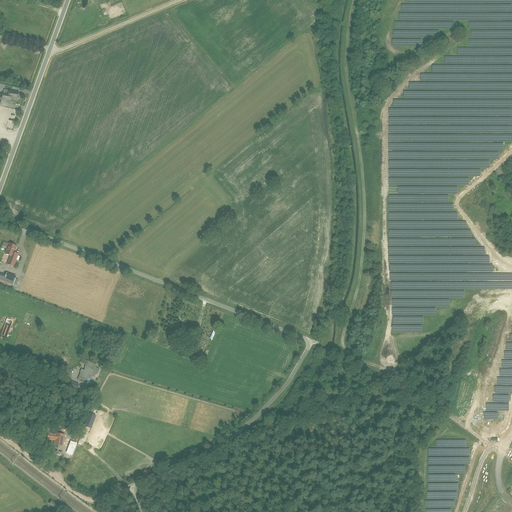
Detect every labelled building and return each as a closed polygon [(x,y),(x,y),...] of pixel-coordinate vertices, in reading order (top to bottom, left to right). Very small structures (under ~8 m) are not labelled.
[(2,99),(10,101),(10,98),(17,100),(17,98),(18,99),(19,98),(19,96),(18,95),(18,92),(9,90),(8,94),(3,93),(2,99)] [(7,264),(13,266),(18,254),(14,253),(17,246),(9,243),(5,254),(10,256),(7,264)] [(6,275),(0,273),(0,279),(16,286),(18,280),(15,279),(6,275)] [(11,327),(4,324),(0,335),(7,337),(10,330),(11,327)] [(78,380),(80,380),(85,382),(86,378),(90,379),(91,375),(94,377),(96,373),(97,374),(99,369),(95,368),(96,365),(82,359),(81,362),(86,364),(85,367),(85,368),(84,370),(82,370),(78,380)] [(71,381),(69,387),(76,390),(79,384),(71,381)] [(89,413),(84,426),(91,428),(96,416),(89,413)] [(47,439),(55,440),(54,444),(62,445),(64,435),(56,434),(57,430),(51,429),(51,432),(48,432),(47,439)] [(77,444),(71,441),(66,453),(72,456),(73,456),(77,445),(77,444)]
